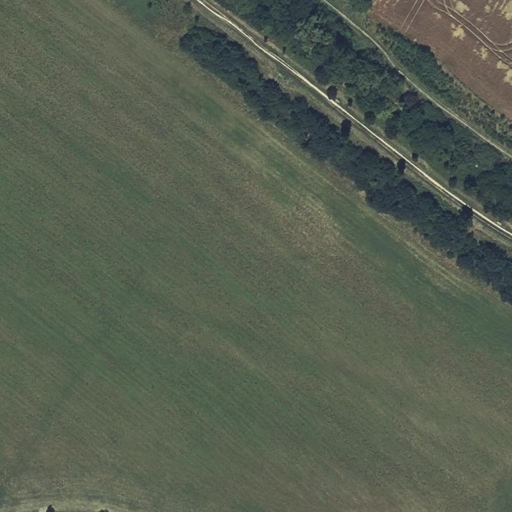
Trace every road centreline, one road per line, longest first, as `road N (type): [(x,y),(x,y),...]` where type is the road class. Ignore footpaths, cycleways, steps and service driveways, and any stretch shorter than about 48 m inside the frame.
road 1 (tertiary): [(98,0),(133,26),(235,46),(328,24),(354,0)]
road 2 (track): [(511,154),(319,0)]
